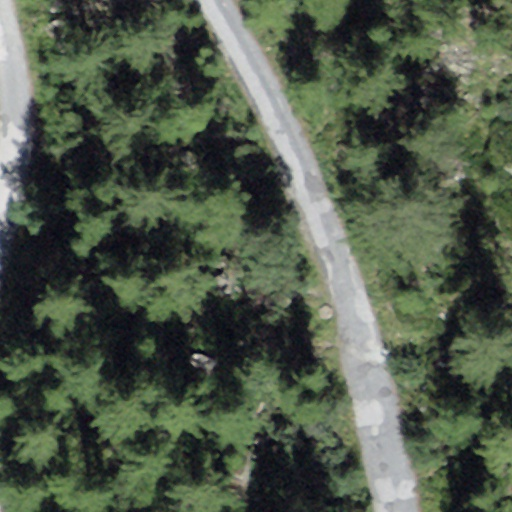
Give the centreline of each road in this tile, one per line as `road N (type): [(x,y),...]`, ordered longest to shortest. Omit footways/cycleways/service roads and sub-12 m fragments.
road 1 (unclassified): [(214,0),(263,84),(325,222),(397,511)]
road 2 (unclassified): [(0,215),(14,109),(0,14)]
